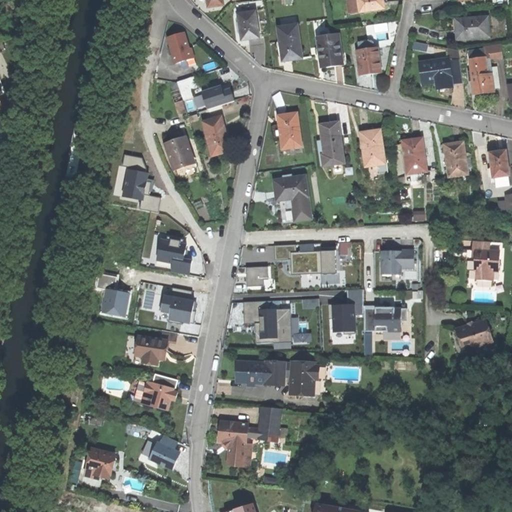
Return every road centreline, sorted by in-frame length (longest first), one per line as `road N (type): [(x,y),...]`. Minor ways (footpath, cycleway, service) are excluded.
road 1 (residential): [(167,0),(144,91),(145,131),(226,271)]
road 2 (residential): [(429,316),(423,232),(233,238)]
road 3 (residential): [(226,271),(201,409),(198,511)]
road 4 (residential): [(265,79),(233,238)]
road 5 (residential): [(265,79),(388,105)]
road 6 (residential): [(388,105),(511,130)]
